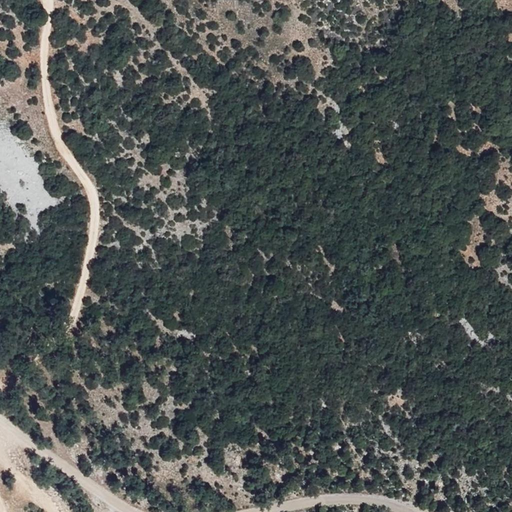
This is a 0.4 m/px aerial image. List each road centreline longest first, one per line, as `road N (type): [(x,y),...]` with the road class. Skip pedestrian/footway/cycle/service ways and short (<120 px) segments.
road 1 (track): [(0,379),(81,301),(94,236),(94,195),(53,126),(43,64),(46,0)]
road 2 (unclassified): [(0,417),(130,511)]
road 3 (unclassified): [(257,511),(344,496),(376,498),(406,511)]
